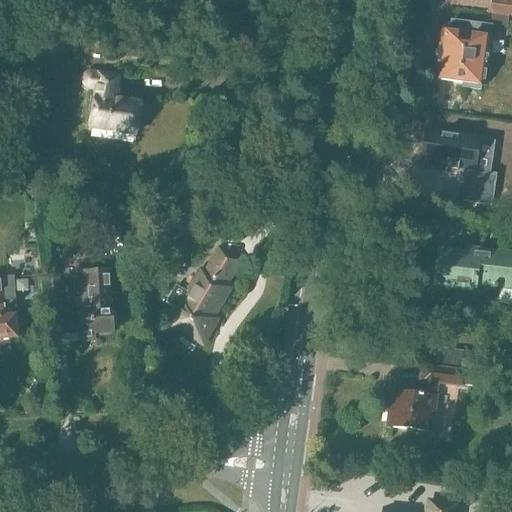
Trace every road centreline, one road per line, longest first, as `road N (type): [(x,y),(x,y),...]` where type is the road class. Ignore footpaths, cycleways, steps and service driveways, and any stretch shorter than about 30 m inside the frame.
road 1 (secondary): [(289,471),(355,0)]
road 2 (residential): [(0,473),(289,471)]
